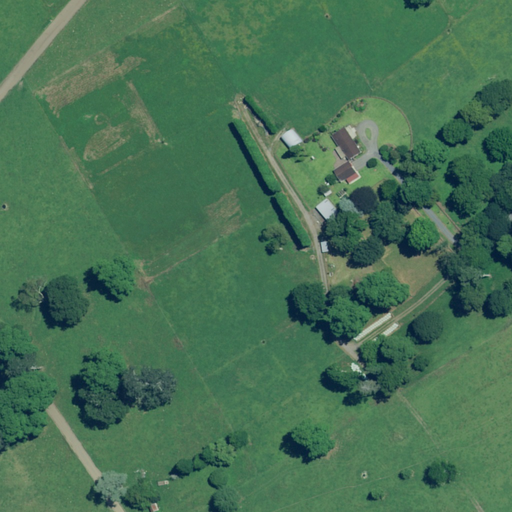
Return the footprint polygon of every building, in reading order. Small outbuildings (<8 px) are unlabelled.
[(363,152),(347,128),(334,137),(340,147),(337,149),(344,159),(348,157),(351,160),(363,152)] [(304,142),(293,130),(286,138),(296,149),(304,142)] [(361,178),(351,162),(336,171),(343,183),(348,180),(351,184),(361,178)] [(334,193),(331,189),(325,193),(328,197),(334,193)] [(343,214),(328,198),(317,209),(331,224),(343,214)] [(341,229),(335,223),(330,227),(336,234),(341,229)]
